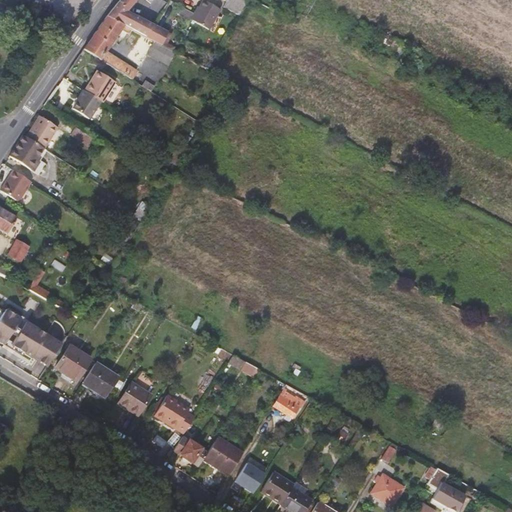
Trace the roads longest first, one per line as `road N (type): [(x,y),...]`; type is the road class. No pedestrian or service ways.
road 1 (residential): [(0,369),(224,511)]
road 2 (tertiary): [(7,136),(107,0)]
